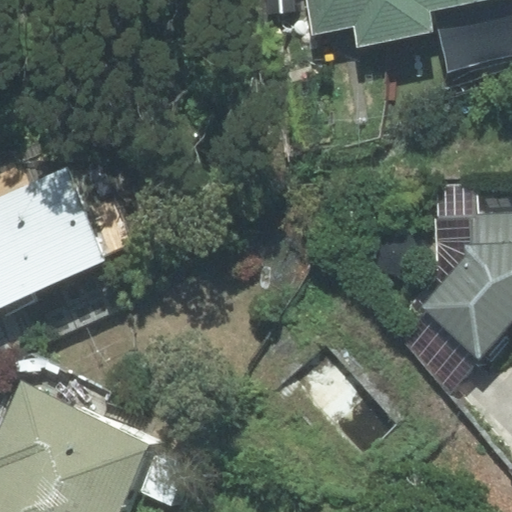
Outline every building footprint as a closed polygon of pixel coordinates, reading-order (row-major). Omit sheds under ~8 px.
[(465,0),(318,0),(326,34),(381,22),(385,42),(466,25),(461,1),(465,0)] [(0,306),(152,248),(112,147),(0,190),(0,306)] [(448,292),(511,363),(511,199),(485,199),(493,254),(448,292)] [(330,255),(263,253),(261,306),(328,309),(330,255)] [(433,394),(388,348),(357,379),(402,424),(433,394)] [(27,360),(0,419),(0,511),(146,511),(183,431),(27,360)]
